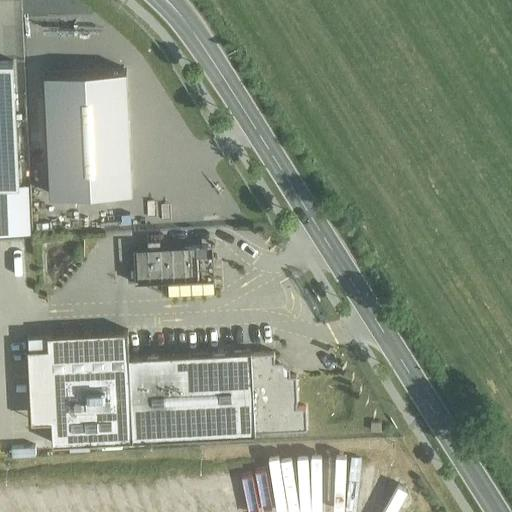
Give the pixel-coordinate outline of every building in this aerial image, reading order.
[(13,60),(0,60),(0,182),(19,182),(13,60)] [(48,68),(52,191),(134,188),(130,65),(48,68)] [(196,243),(136,247),(138,281),(198,277),(196,243)] [(130,354),(128,329),(49,333),(49,345),(28,346),(32,422),(51,421),(53,444),(135,439),(130,354)] [(252,348),(130,354),(135,439),(256,432),(256,430),(252,351),(252,348)] [(276,369),(275,350),(252,351),(256,430),(308,428),(307,405),(298,406),(297,401),(298,401),(297,374),(282,375),(276,369)]
